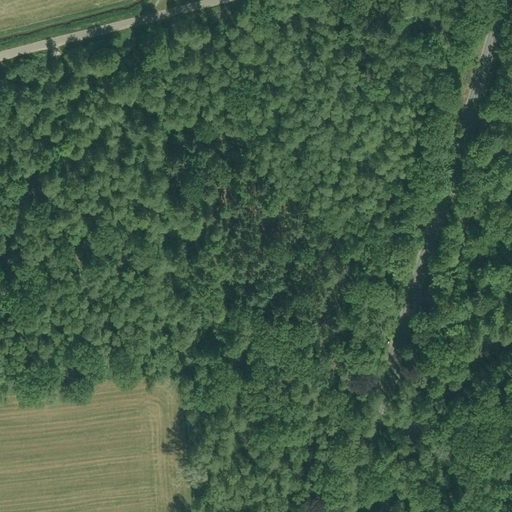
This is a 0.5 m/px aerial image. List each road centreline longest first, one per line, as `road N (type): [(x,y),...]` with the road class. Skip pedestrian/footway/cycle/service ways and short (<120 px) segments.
road 1 (tertiary): [(346,511),(504,0)]
road 2 (residential): [(0,57),(226,0)]
